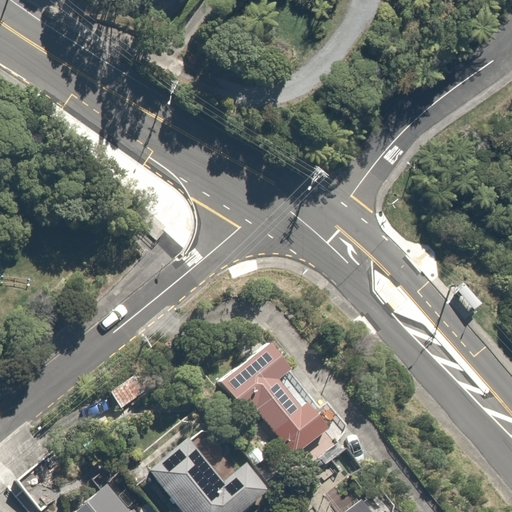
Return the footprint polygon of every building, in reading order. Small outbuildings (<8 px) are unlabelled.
[(293,373),(272,341),(214,379),(243,422),(257,412),(278,444),(266,452),(280,473),(339,434),(319,403),(300,416),(278,383),(293,373)] [(145,390),(134,377),(110,397),(121,410),(145,390)] [(221,483),(194,446),(153,475),(180,511),(248,511),(270,496),(247,464),(221,483)] [(130,511),(110,489),(84,511),(130,511)] [(374,511),(368,503),(355,511),(374,511)]
